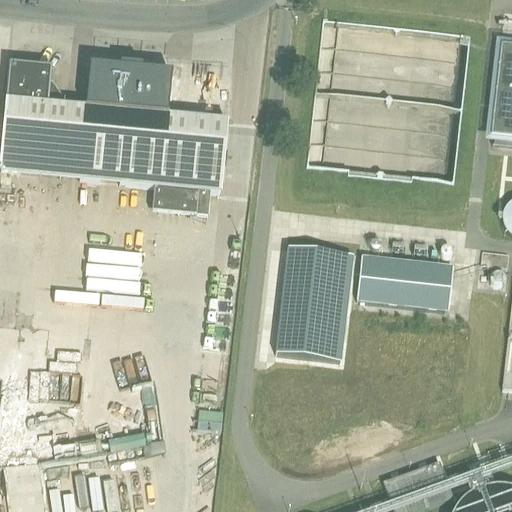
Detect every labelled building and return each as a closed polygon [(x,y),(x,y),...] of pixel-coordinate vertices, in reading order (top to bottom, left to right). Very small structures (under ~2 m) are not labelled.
[(466,13),(469,0),(456,0),(455,11),(466,13)] [(511,142),(511,53),(499,52),(489,140),(511,142)] [(5,106),(0,155),(0,175),(219,196),(226,127),(157,120),(161,78),(131,75),(132,71),(110,69),(109,73),(79,70),(75,113),(45,110),(6,106),(5,106)] [(119,222),(119,232),(139,233),(139,223),(119,222)] [(335,363),(347,259),(287,252),(275,357),(335,363)] [(450,270),(360,260),(355,304),(445,314),(450,270)] [(208,291),(204,316),(231,319),(235,295),(208,291)] [(98,344),(100,315),(32,309),(31,329),(56,331),(56,338),(7,334),(8,319),(0,317),(0,356),(100,365),(99,377),(115,378),(116,367),(126,367),(128,346),(98,344)] [(511,393),(511,375),(502,375),(500,392),(511,393)] [(225,462),(204,463),(205,479),(225,479),(225,462)] [(391,511),(423,511),(452,502),(439,465),(382,486),(391,511)] [(511,511),(511,495),(502,493),(488,494),(475,498),(464,505),(457,511),(511,511)]
